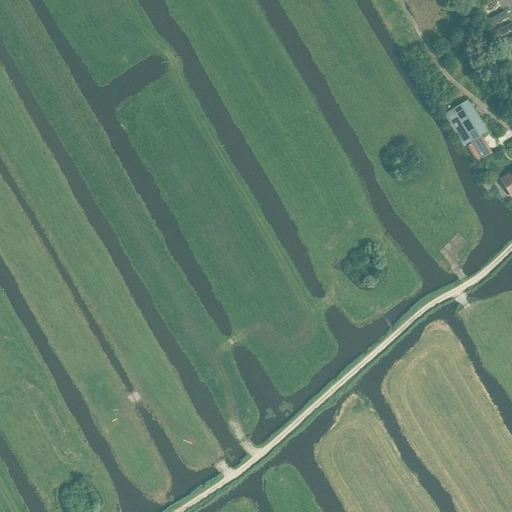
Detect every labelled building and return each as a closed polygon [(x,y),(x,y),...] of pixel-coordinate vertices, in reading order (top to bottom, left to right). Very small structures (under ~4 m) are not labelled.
[(439,99),(436,93),(430,97),(434,102),(439,99)] [(468,101),(444,116),(453,131),(461,126),(477,116),(468,101)] [(461,126),(453,131),(463,146),(470,142),(480,136),(487,131),(477,116),(461,126)] [(491,154),(480,136),(470,142),(481,160),(491,154)] [(469,144),(465,146),(475,164),(479,161),(469,144)] [(511,196),(511,173),(501,181),(511,196)]
